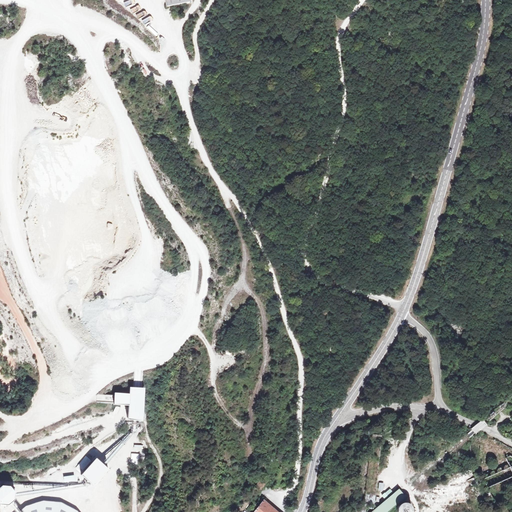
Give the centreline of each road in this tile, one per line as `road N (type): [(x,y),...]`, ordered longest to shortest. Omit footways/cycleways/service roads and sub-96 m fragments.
road 1 (track): [(90,16),(94,65),(157,196),(196,252),(194,311),(160,353),(106,377),(0,445)]
road 2 (track): [(226,187),(244,267),(216,325),(213,391),(234,421),(250,423),(265,356),(253,295)]
road 3 (track): [(302,404),(302,363),(272,270),(209,165),(180,83)]
road 4 (secondary): [(484,0),(471,82),(400,316)]
road 5 (track): [(311,275),(309,240),(343,113),(341,30),(362,0)]
road 6 (track): [(180,83),(90,16),(35,0)]
road 7 (secondary): [(400,316),(336,419)]
